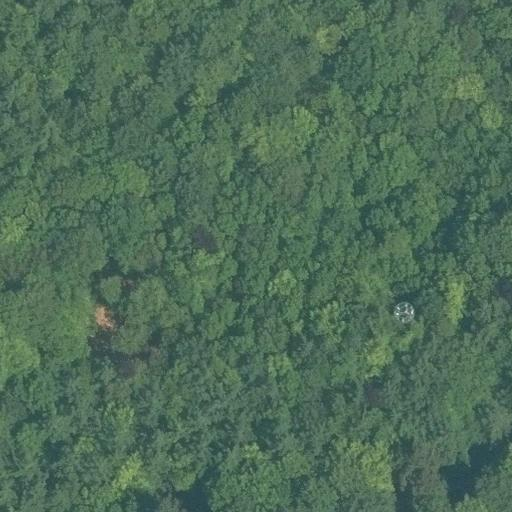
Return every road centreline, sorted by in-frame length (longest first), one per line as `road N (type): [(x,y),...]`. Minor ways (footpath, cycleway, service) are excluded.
road 1 (track): [(511,91),(0,174)]
road 2 (track): [(0,386),(333,324)]
